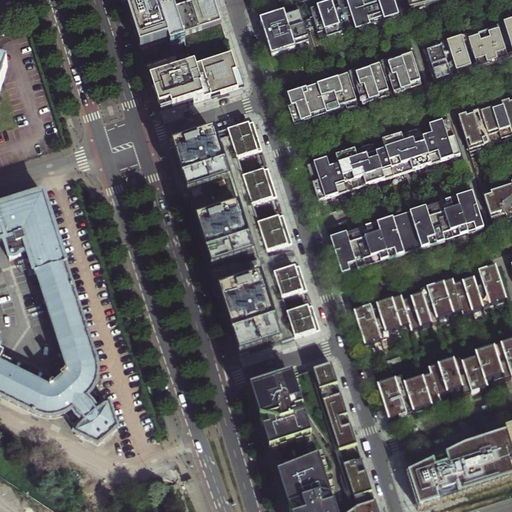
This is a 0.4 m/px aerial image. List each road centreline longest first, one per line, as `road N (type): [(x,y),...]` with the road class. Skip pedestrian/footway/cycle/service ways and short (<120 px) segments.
road 1 (primary): [(103,151),(201,439)]
road 2 (primary): [(215,384),(139,139)]
road 3 (residential): [(341,343),(263,99)]
road 4 (residential): [(201,439),(116,467),(0,414)]
road 5 (primary): [(55,0),(103,151)]
road 6 (primary): [(139,139),(95,0)]
road 7 (residential): [(376,452),(511,408)]
road 8 (primary): [(255,511),(215,384)]
road 9 (residential): [(341,343),(215,384)]
road 10 (residential): [(263,99),(139,139)]
